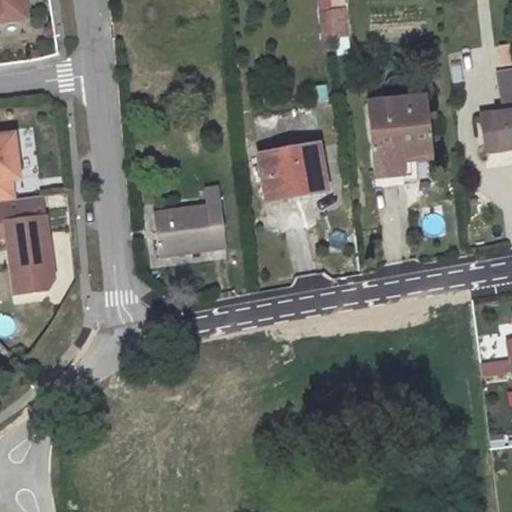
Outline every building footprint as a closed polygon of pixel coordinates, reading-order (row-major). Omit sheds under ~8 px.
[(0,0),(0,21),(26,19),(23,0),(0,0)] [(347,35),(344,10),(332,11),(334,37),(347,35)] [(334,37),(332,11),(319,13),(322,38),(334,37)] [(336,54),(349,53),(347,35),(334,37),(336,54)] [(511,148),(511,73),(497,76),(502,108),(491,110),(492,115),(480,117),(486,153),(511,148)] [(432,155),(426,97),(366,103),(373,172),(405,169),(404,158),(432,155)] [(0,201),(13,200),(10,180),(19,178),(13,134),(0,136),(0,201)] [(324,183),(318,146),(259,157),(267,201),(298,195),(299,188),(324,183)] [(405,169),(373,172),(374,179),(406,177),(405,169)] [(326,190),(324,183),(299,188),(298,195),(326,190)] [(226,248),(218,188),(205,190),(207,206),(154,214),(159,258),(226,248)] [(16,294),(46,290),(53,279),(41,196),(13,200),(0,201),(0,236),(8,235),(16,294)] [(0,319),(0,338),(2,341),(17,330),(6,315),(0,319)] [(386,384),(356,388),(364,440),(394,436),(386,384)]
